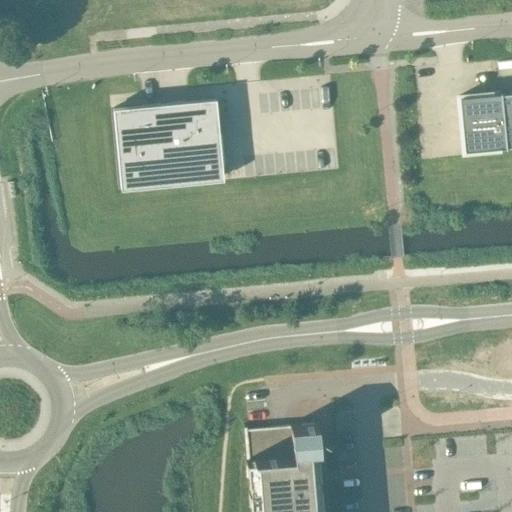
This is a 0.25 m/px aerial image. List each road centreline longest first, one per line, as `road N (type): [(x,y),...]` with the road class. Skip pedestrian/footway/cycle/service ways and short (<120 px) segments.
road 1 (unclassified): [(376,35),(0,79)]
road 2 (residential): [(511,389),(426,380),(277,392),(280,425)]
road 3 (unclassified): [(488,317),(394,313),(315,333)]
road 4 (unclassified): [(315,333),(396,338),(488,317)]
road 5 (unclassified): [(188,356),(51,374)]
road 6 (unclassified): [(63,413),(188,356)]
road 7 (unclassified): [(376,35),(511,25)]
road 8 (unclassified): [(188,356),(315,333)]
